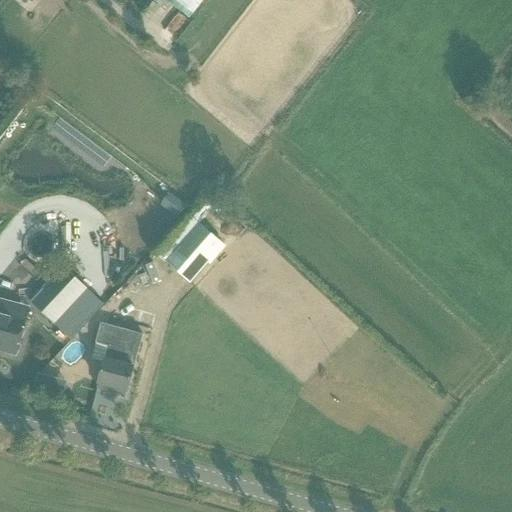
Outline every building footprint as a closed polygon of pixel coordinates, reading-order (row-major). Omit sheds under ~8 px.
[(185,0),(202,14),(213,0),(185,0)] [(177,24),(188,33),(199,21),(188,11),(177,24)] [(170,194),(161,205),(176,217),(185,205),(170,194)] [(210,265),(226,246),(199,222),(164,262),(190,284),(208,263),(210,265)] [(54,323),(67,309),(86,290),(62,268),(30,301),(54,323)] [(0,308),(0,349),(15,354),(25,315),(0,308)] [(142,335),(101,324),(96,342),(108,346),(98,383),(97,388),(114,392),(116,387),(127,390),(136,355),(137,355),(142,335)] [(37,375),(33,389),(44,392),(48,378),(37,375)]
